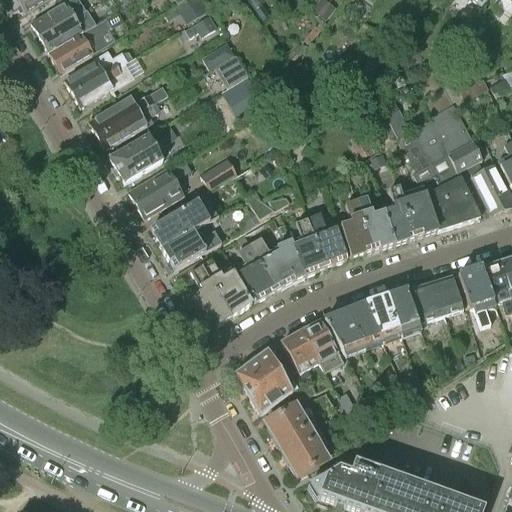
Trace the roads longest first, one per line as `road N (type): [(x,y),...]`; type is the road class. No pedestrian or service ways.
road 1 (residential): [(196,369),(0,35)]
road 2 (residential): [(511,237),(309,303),(196,369)]
road 3 (primary): [(186,496),(0,412)]
road 4 (primary): [(0,439),(153,511)]
